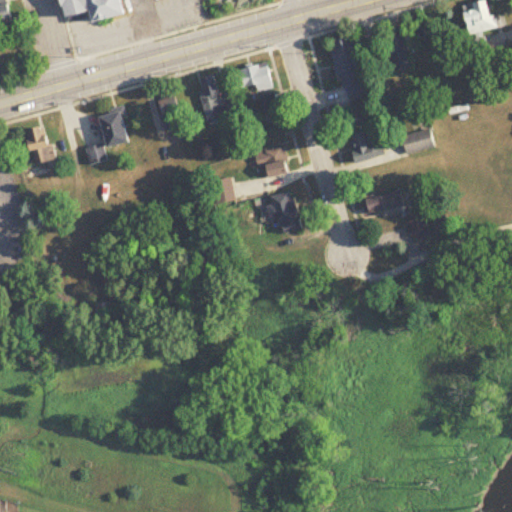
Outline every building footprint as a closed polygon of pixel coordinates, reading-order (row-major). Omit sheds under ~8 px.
[(52,0),(56,18),(83,12),(85,22),(123,14),(119,0),(52,0)] [(486,16),(482,0),(477,0),(468,2),(470,10),(459,12),(465,35),(499,27),(496,14),(486,16)] [(390,70),(406,67),(400,36),(384,39),(390,70)] [(359,80),(351,37),(327,41),(335,84),(359,80)] [(253,85),(255,94),(271,90),(265,63),(230,71),(234,90),(253,85)] [(214,75),(195,79),(204,123),(223,119),(214,75)] [(350,122),(374,111),(366,93),(341,105),(350,122)] [(157,101),(160,130),(181,128),(179,98),(157,101)] [(95,117),(101,145),(83,149),(87,166),(104,162),(101,148),(126,142),(118,112),(95,117)] [(39,125),(21,131),(32,165),(50,159),(39,125)] [(344,135),(351,163),(380,156),(373,127),(344,135)] [(403,154),(431,148),(427,130),(399,136),(403,154)] [(285,174),(282,147),(254,150),(258,178),(285,174)] [(213,205),(231,203),(228,180),(211,182),(213,205)] [(400,206),(396,190),(360,200),(365,215),(400,206)] [(276,236),(299,229),(288,192),(266,198),(268,206),(267,206),(276,236)] [(426,235),(419,212),(403,216),(410,240),(426,235)]
